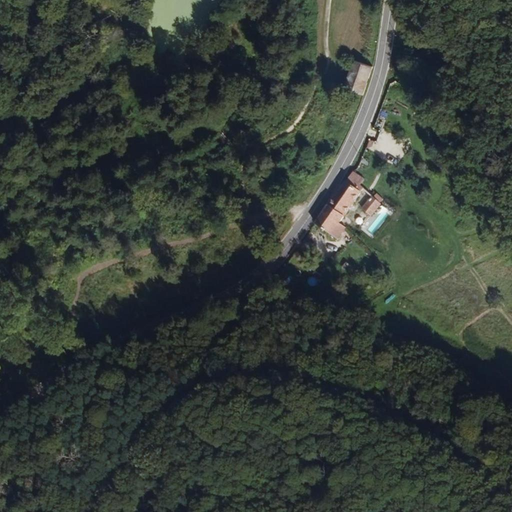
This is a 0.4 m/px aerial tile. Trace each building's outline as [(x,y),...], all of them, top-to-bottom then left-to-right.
[(362,93),(373,65),(356,59),(346,87),(362,93)] [(364,188),(356,182),(353,187),(362,192),(364,188)] [(364,188),(362,192),(353,187),(352,190),(332,218),(323,231),(342,244),(350,233),(346,230),(372,194),(364,188)] [(391,207),(382,201),(380,204),(388,211),(391,207)] [(383,220),(388,211),(380,204),(373,215),(382,221),(383,220)] [(350,274),(354,268),(345,262),(341,269),(350,274)]
